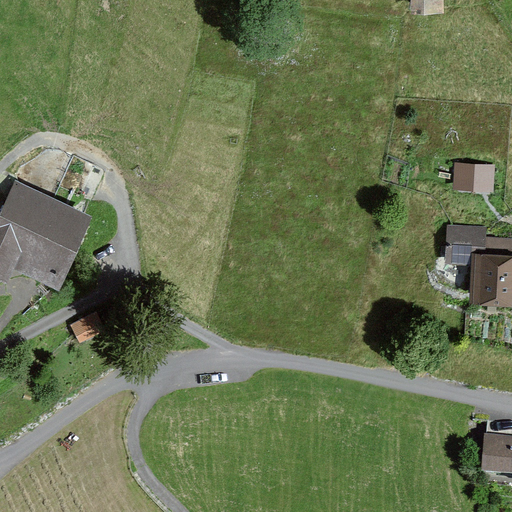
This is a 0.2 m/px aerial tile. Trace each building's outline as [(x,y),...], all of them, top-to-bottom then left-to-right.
[(482,159),(451,159),(451,176),(481,177),(482,159)] [(0,271),(4,273),(13,255),(57,275),(85,215),(17,184),(0,221),(0,271)] [(482,230),(453,228),(451,259),(478,260),(477,293),(511,294),(511,240),(482,239),(482,230)] [(93,314),(70,325),(77,338),(99,327),(93,314)] [(511,423),(487,422),(486,436),(511,438),(511,423)] [(511,442),(496,442),(495,469),(511,469),(511,442)]
